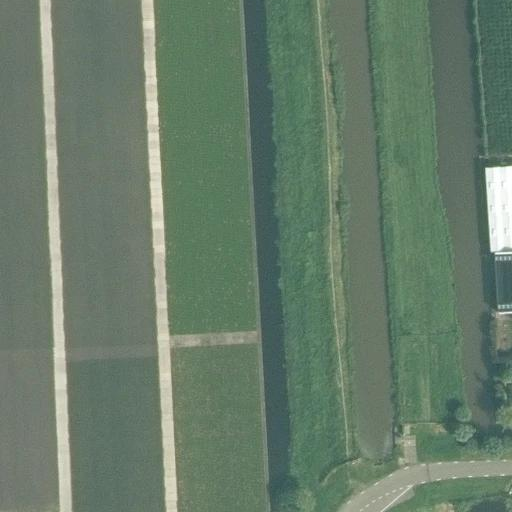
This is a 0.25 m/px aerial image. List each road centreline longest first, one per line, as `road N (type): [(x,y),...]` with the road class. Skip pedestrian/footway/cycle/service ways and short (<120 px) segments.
road 1 (track): [(145,0),(169,511)]
road 2 (track): [(43,0),(65,511)]
road 3 (unclassified): [(348,511),(400,479),(511,468)]
